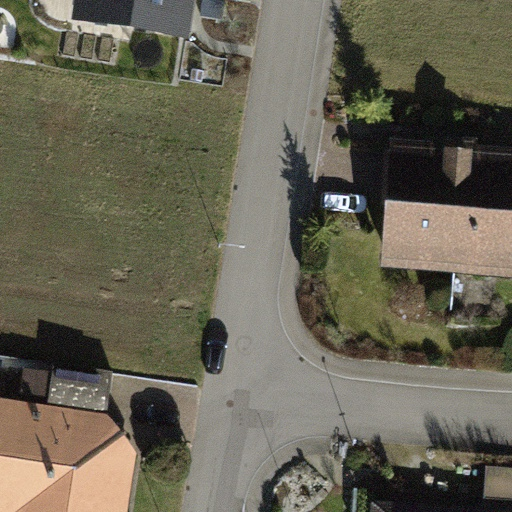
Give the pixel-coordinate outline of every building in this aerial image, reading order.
[(76,0),(74,18),(189,38),(195,0),(76,0)] [(511,144),(389,135),(378,270),(511,279),(511,144)] [(49,405),(109,414),(116,370),(56,361),(49,405)] [(128,511),(138,453),(109,414),(49,405),(0,395),(0,511),(128,511)] [(511,511),(511,507),(373,502),(372,511),(511,511)]
